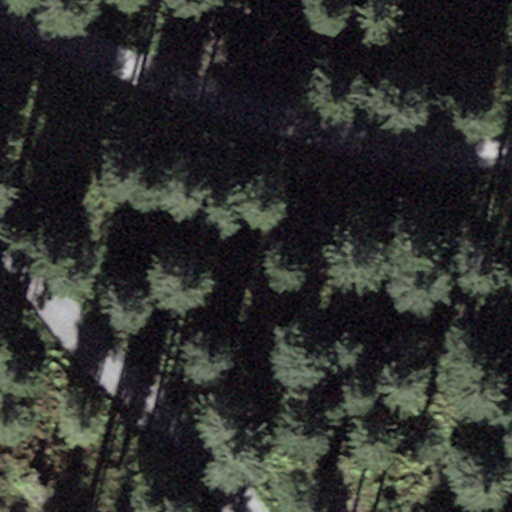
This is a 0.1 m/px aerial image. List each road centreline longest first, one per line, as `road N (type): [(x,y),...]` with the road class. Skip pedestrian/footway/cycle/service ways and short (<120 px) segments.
road 1 (track): [(0,14),(299,129),(511,157)]
road 2 (track): [(235,511),(0,242)]
